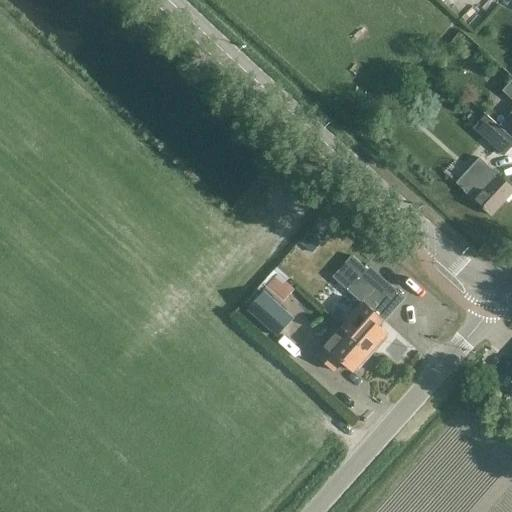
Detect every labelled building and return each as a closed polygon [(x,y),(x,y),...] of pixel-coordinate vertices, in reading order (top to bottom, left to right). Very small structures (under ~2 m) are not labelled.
[(511,82),(503,92),(511,99),(511,112),(499,126),(499,125),(489,136),(504,150),(511,141),(511,82)] [(488,216),(511,190),(476,157),(452,184),(488,216)] [(312,254),(336,226),(323,215),(300,243),(312,254)] [(362,303),(341,326),(371,353),(388,334),(379,326),(393,311),(389,308),(401,294),(370,267),(349,292),(362,303)] [(282,295),(275,301),(264,291),(247,310),(277,338),(294,319),(287,312),(292,307),(282,295)] [(354,372),(371,353),(341,326),(317,355),(335,372),(344,363),(354,372)]
